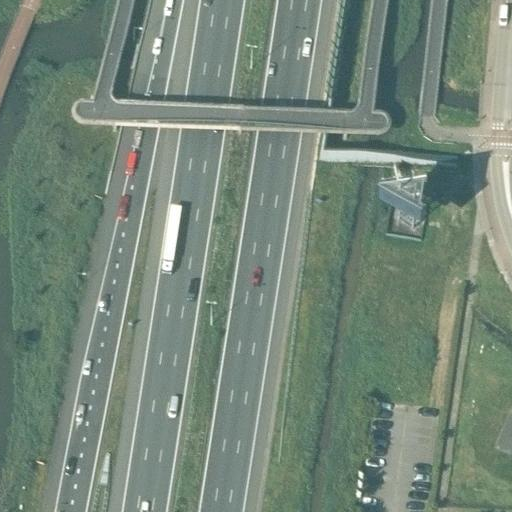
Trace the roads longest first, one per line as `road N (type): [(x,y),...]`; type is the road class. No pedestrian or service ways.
road 1 (motorway): [(176,0),(78,511)]
road 2 (motorway): [(219,511),(297,0)]
road 3 (motorway): [(222,0),(144,511)]
